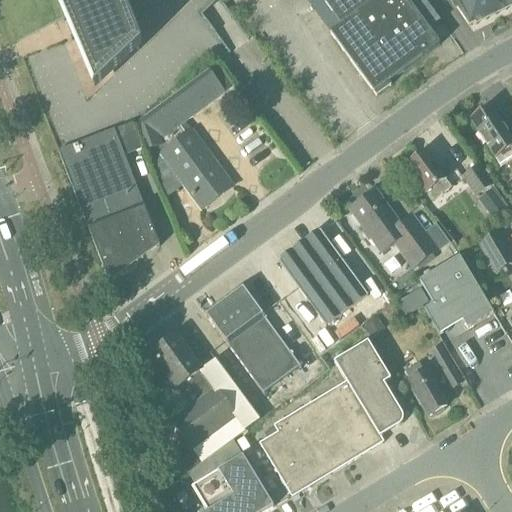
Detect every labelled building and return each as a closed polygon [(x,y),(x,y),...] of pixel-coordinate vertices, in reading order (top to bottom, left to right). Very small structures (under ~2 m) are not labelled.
[(52,0),(64,27),(93,95),(141,50),(128,15),(131,14),(126,1),(123,2),(122,0),(52,0)] [(319,0),(340,28),(329,36),(375,100),(391,89),(389,85),(440,48),(405,0),(319,0)] [(511,0),(449,0),(470,29),(511,7),(511,0)] [(216,67),(207,73),(175,97),(142,121),(159,143),(162,141),(169,151),(160,157),(200,212),(231,189),(191,135),(185,140),(178,130),(232,90),(216,67)] [(472,121),(469,122),(494,160),(511,148),(511,144),(490,109),(481,115),(478,114),(472,118),(472,121)] [(113,132),(72,147),(57,153),(108,286),(158,249),(123,158),(142,151),(131,124),(113,132)] [(408,167),(406,169),(425,195),(434,188),(441,197),(450,190),(443,182),(444,181),(425,155),(417,160),(414,159),(408,164),(408,167)] [(481,166),(463,177),(477,198),(494,186),(481,166)] [(374,194),(349,213),(380,256),(394,246),(412,271),(436,254),(411,219),(399,228),(374,194)] [(319,234),(278,264),(325,329),(366,298),(319,234)] [(511,260),(497,236),(478,248),(494,275),(511,263),(511,260)] [(488,319),(454,262),(414,285),(419,293),(426,305),(429,309),(417,316),(432,341),(456,326),(461,335),(488,319)] [(201,312),(231,353),(263,398),(264,397),(262,394),(298,368),(300,371),(301,370),(238,285),(237,286),(241,291),(206,317),(202,312),(201,312)] [(426,305),(419,293),(397,306),(405,318),(426,305)] [(377,321),(364,329),(370,339),(384,330),(377,321)] [(151,358),(175,391),(176,392),(189,383),(203,403),(171,426),(191,453),(233,421),(234,421),(216,395),(215,394),(214,395),(199,375),(200,374),(176,340),(151,358)] [(441,344),(433,349),(428,352),(449,391),(463,383),(441,344)] [(292,417),(328,477),(383,445),(380,440),(397,429),(399,428),(400,427),(401,425),(401,424),(402,422),(402,421),(402,419),(401,417),(400,416),(382,386),(389,382),(367,345),(333,365),(345,385),(292,417)] [(423,375),(418,366),(412,356),(398,364),(409,384),(407,385),(427,419),(432,417),(433,419),(443,413),(441,411),(446,408),(426,374),(423,375)] [(234,421),(233,421),(243,435),(256,425),(228,386),(216,395),(234,421)] [(328,477),(292,417),(272,428),(277,435),(258,446),(291,500),(328,477)] [(186,447),(176,454),(166,461),(178,478),(198,465),(186,447)] [(241,458),(191,489),(205,511),(267,511),(272,509),(241,458)]
